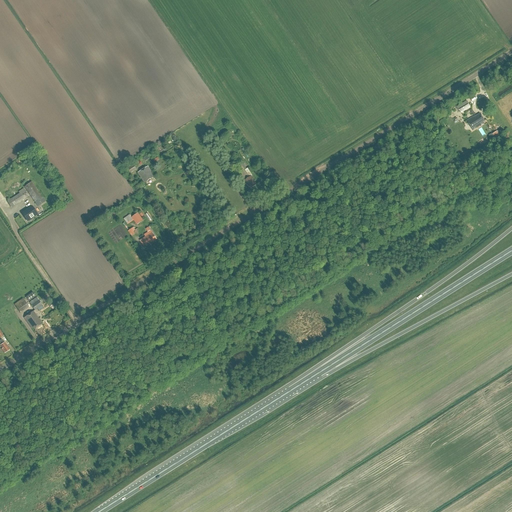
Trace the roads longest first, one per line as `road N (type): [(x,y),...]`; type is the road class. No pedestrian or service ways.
road 1 (unclassified): [(0,369),(511,50)]
road 2 (trunk): [(511,228),(290,390)]
road 3 (trunk): [(319,372),(511,250)]
road 4 (trunk): [(98,511),(290,390)]
road 5 (trunk): [(319,372),(511,274)]
